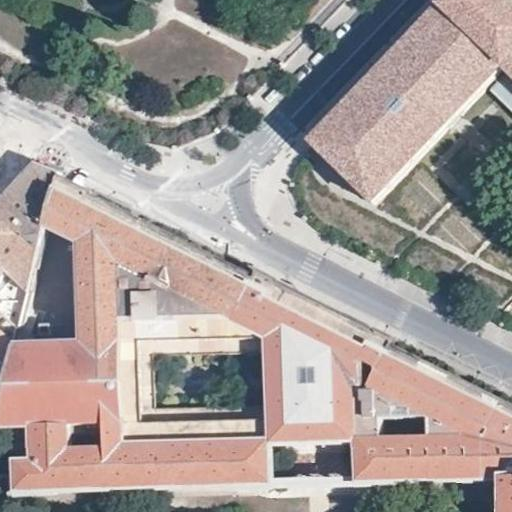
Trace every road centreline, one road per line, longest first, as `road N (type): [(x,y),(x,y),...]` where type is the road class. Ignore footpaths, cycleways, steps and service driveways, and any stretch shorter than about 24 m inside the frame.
road 1 (secondary): [(241,161),(394,0)]
road 2 (secondary): [(24,127),(159,184)]
road 3 (residential): [(159,184),(175,204),(214,224),(239,204),(241,161)]
